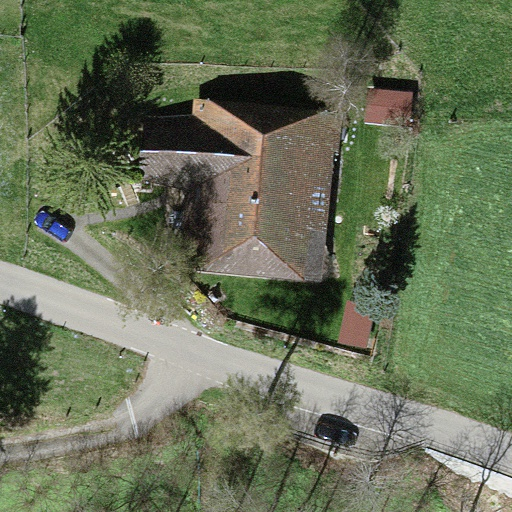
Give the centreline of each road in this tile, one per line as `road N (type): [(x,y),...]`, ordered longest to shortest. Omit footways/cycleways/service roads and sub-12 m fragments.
road 1 (unclassified): [(0,284),(511,462)]
road 2 (track): [(186,349),(149,405),(105,427),(0,451)]
